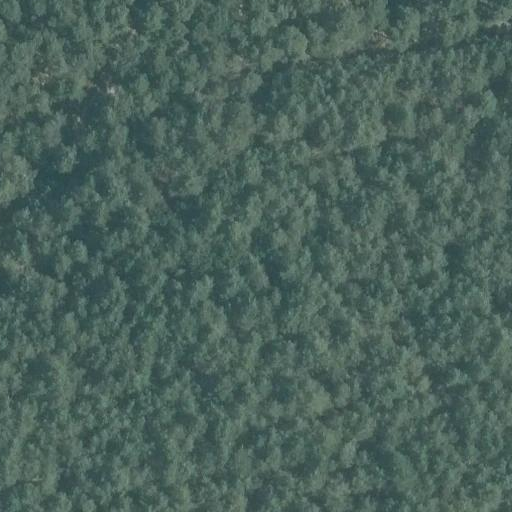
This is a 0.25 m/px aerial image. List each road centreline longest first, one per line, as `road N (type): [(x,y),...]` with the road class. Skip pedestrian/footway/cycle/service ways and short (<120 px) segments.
road 1 (track): [(87,109),(511,37)]
road 2 (track): [(0,254),(148,0)]
